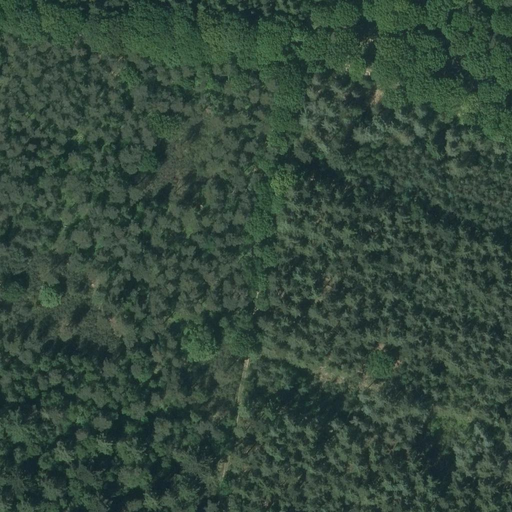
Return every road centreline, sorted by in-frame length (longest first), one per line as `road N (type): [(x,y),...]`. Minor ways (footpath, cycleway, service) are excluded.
road 1 (track): [(0,24),(312,57),(511,122)]
road 2 (track): [(217,511),(312,0)]
